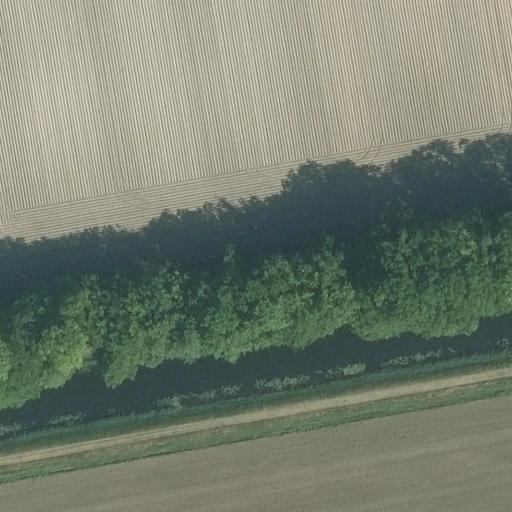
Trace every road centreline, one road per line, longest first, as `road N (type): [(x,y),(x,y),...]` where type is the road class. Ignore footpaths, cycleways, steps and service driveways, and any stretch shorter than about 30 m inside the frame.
road 1 (track): [(511,374),(0,462)]
road 2 (track): [(511,241),(0,324)]
